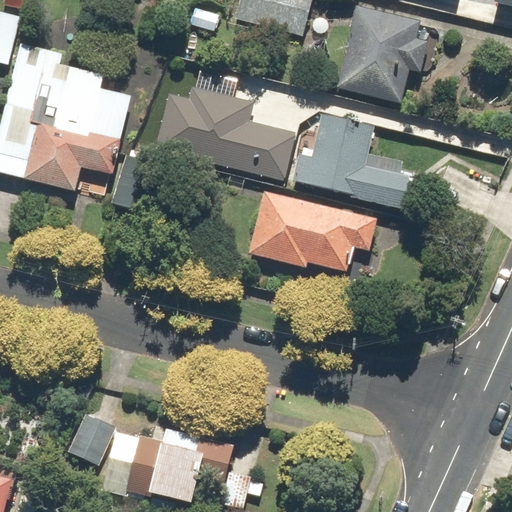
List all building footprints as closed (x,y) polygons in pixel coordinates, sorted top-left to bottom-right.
[(9,0),(8,7),(25,11),(27,0),(9,0)] [(152,0),(149,11),(187,23),(194,0),(152,0)] [(244,0),(239,19),(309,37),(318,0),(244,0)] [(427,23),(364,8),(344,90),(407,105),(415,72),(427,75),(435,44),(423,41),(427,23)] [(223,16),(200,10),(195,25),(219,31),(223,16)] [(0,12),(0,62),(12,65),(24,18),(0,12)] [(26,44),(0,154),(0,172),(82,191),(87,169),(118,177),(137,97),(106,90),(109,76),(64,66),(67,54),(26,44)] [(175,96),(162,151),(290,182),(301,134),(255,123),(259,104),(201,90),(198,101),(175,96)] [(305,153),(299,182),(413,208),(420,179),(407,176),(410,165),(376,157),(382,128),(327,115),(318,156),(305,153)] [(132,156),(118,204),(152,214),(166,166),(132,156)] [(384,221),(271,193),(255,256),(312,270),(314,264),(353,274),(359,248),(376,252),(384,221)] [(168,443),(122,432),(108,490),(154,501),(156,490),(202,501),(206,484),(229,490),(240,444),(171,428),(168,443)] [(234,472),(227,503),(248,508),(255,477),(234,472)] [(0,511),(11,511),(19,479),(0,474),(0,511)]
